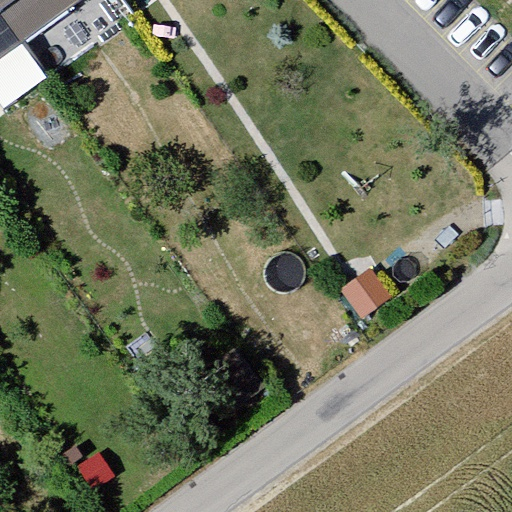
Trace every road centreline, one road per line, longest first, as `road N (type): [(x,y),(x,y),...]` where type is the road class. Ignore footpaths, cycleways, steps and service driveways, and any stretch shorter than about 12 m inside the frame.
road 1 (unclassified): [(196,511),(511,284)]
road 2 (residential): [(511,154),(360,0)]
